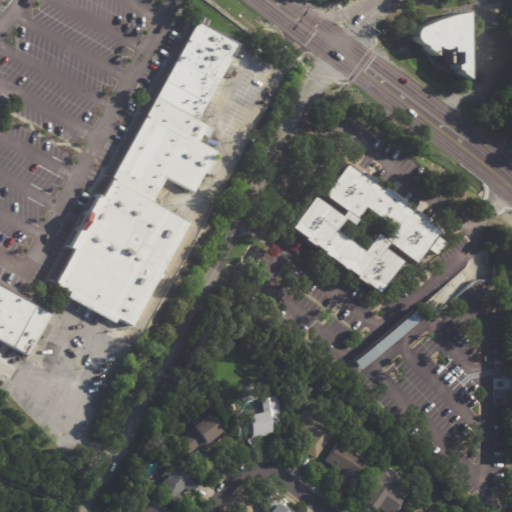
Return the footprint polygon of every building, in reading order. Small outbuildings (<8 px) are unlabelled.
[(463,23),(463,79),(455,74),(455,53),(447,52),(447,47),(445,47),(445,49),(441,50),(436,50),(433,49),(433,47),(431,47),(431,56),(421,49),(421,47),(415,44),(413,43),(411,40),(411,38),(411,35),(411,33),(413,29),(429,22),(446,16),(464,13),(463,23)] [(236,44),(237,44),(226,64),(233,68),(229,76),(231,78),(225,89),(221,86),(226,77),(221,74),(195,120),(212,129),(208,138),(201,134),(197,141),(215,151),(192,192),(165,177),(151,202),(187,222),(130,327),(115,318),(112,324),(64,298),(67,292),(52,284),(70,251),(65,248),(75,230),(73,229),(83,212),(84,212),(94,195),(99,197),(195,21),(236,44)] [(265,109),(254,130),(249,127),(260,106),(265,109)] [(435,235),(445,243),(436,255),(425,247),(413,264),(385,243),(381,248),(399,261),(375,294),(362,283),(360,285),(350,277),(351,276),(343,269),(341,271),(317,253),(318,251),(310,245),(309,247),(298,239),(299,237),(286,227),(309,195),(336,215),(340,209),(321,195),(344,163),(359,174),(361,172),(371,180),(370,182),(378,188),(380,187),(404,204),(402,207),(411,213),(412,210),(423,218),(421,220),(437,232),(434,235),(435,235)] [(0,282),(0,350),(26,365),(55,312),(0,282)] [(415,312),(421,319),(361,370),(354,362),(414,311),(415,312)] [(253,439),(252,439),(252,437),(250,437),(249,434),(238,436),(235,420),(246,417),(246,416),(264,412),(261,400),(276,396),(281,416),(277,417),(279,428),(270,430),(271,433),(266,433),(267,436),(253,439)] [(316,459),(300,447),(306,439),(292,430),(308,407),(321,417),(323,414),(326,417),(327,414),(341,424),(316,459)] [(208,419),(224,438),(204,454),(199,447),(190,454),(178,440),(192,429),(190,427),(205,415),(208,419)] [(358,456),(368,463),(350,489),(338,481),(343,474),(326,462),(338,443),(358,456)] [(196,481),(190,493),(184,489),(181,493),(188,498),(181,508),(156,492),(165,478),(160,476),(168,463),(197,480),(196,481)] [(393,488),(404,496),(392,511),(382,511),(375,507),(372,511),(360,502),(378,477),(393,488)] [(269,511),(263,508),(272,497),(291,511),(269,511)] [(143,511),(150,500),(171,511),(143,511)] [(410,511),(416,504),(420,507),(423,502),(431,508),(427,511),(410,511)]
